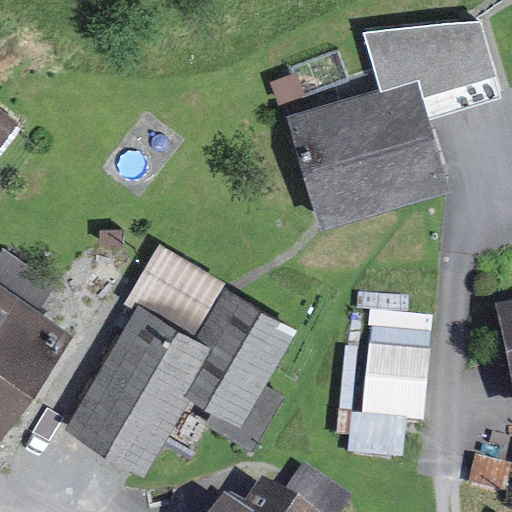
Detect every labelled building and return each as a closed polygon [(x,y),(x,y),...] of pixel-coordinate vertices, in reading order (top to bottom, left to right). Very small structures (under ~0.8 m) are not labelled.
[(398,81),(433,70),(438,84),(511,61),(511,56),(497,9),(380,23),(398,81)] [(305,110),(338,218),(467,178),(438,84),(433,70),(398,81),(305,110)] [(0,159),(33,115),(0,90),(0,159)] [(0,426),(10,433),(90,322),(0,258),(0,426)] [(79,422),(156,468),(205,387),(256,417),(313,323),(240,279),(211,327),(156,294),(79,422)] [(412,408),(435,408),(435,289),(370,289),(370,440),(412,440),(412,408)] [(228,511),(333,511),(279,477),(259,507),(240,495),(228,511)]
